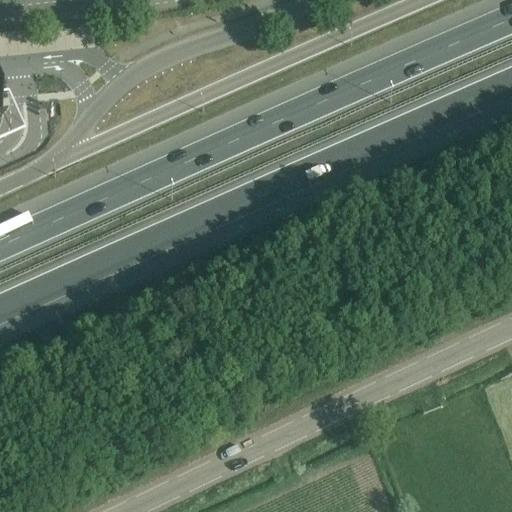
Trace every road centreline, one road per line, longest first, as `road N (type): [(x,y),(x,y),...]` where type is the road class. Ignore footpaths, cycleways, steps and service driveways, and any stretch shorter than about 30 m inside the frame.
road 1 (motorway): [(511,17),(0,245)]
road 2 (motorway): [(0,309),(511,82)]
road 3 (tertiary): [(511,329),(130,511)]
road 4 (unclassified): [(0,14),(148,0)]
